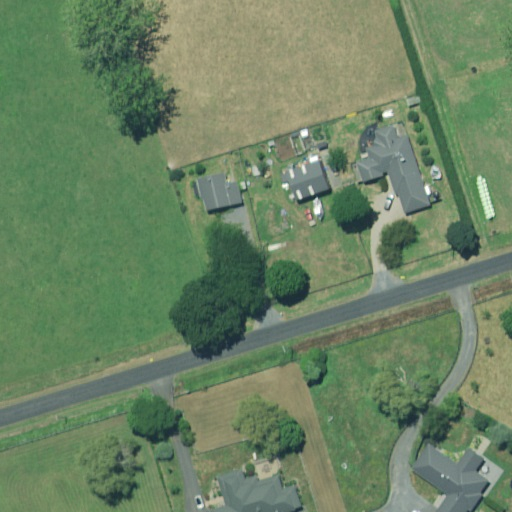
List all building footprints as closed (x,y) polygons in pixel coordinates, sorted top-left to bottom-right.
[(400,140),(396,126),(380,131),(379,148),(372,151),(375,159),(361,164),(368,185),(393,176),(399,196),(401,195),(408,215),(433,206),(410,136),(400,140)] [(333,191),(323,162),(291,172),(301,202),(333,191)] [(237,173),(201,181),(205,200),(207,199),(210,212),(244,204),(237,173)] [(440,511),(441,511),(471,511),(472,511),(473,511),(475,511),(487,495),(484,493),(492,481),(479,472),(487,460),(472,450),(461,466),(432,445),(415,470),(451,495),(440,511)] [(250,485),(246,470),(221,477),(230,507),(214,511),(297,511),(304,510),(297,487),(286,490),(281,476),(250,485)]
